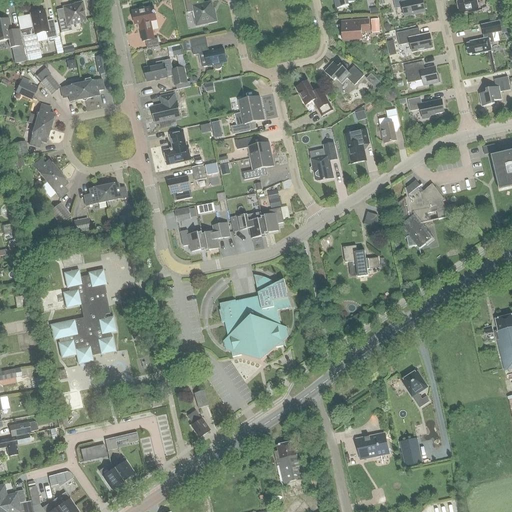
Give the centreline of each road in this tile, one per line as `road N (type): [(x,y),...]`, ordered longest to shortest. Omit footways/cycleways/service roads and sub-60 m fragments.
road 1 (secondary): [(174,484),(511,256)]
road 2 (residential): [(320,222),(265,255),(178,269),(162,250),(143,161)]
road 3 (residential): [(143,161),(87,172),(66,146),(81,116),(132,106)]
road 4 (residential): [(467,135),(441,143),(320,222)]
road 5 (residential): [(174,484),(147,422),(74,439),(72,465)]
road 6 (residential): [(320,222),(299,187),(273,72)]
road 7 (residential): [(467,135),(439,0)]
